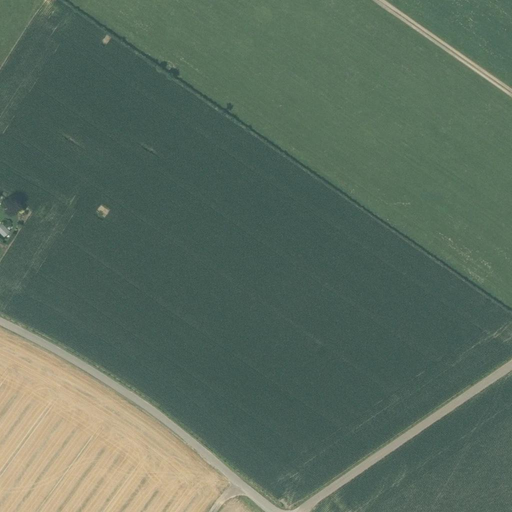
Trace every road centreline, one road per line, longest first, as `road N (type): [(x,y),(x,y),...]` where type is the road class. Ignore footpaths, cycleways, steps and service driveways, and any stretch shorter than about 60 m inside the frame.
road 1 (track): [(307,511),(511,369)]
road 2 (unclassified): [(82,365),(194,440),(275,511)]
road 3 (track): [(511,95),(373,0)]
